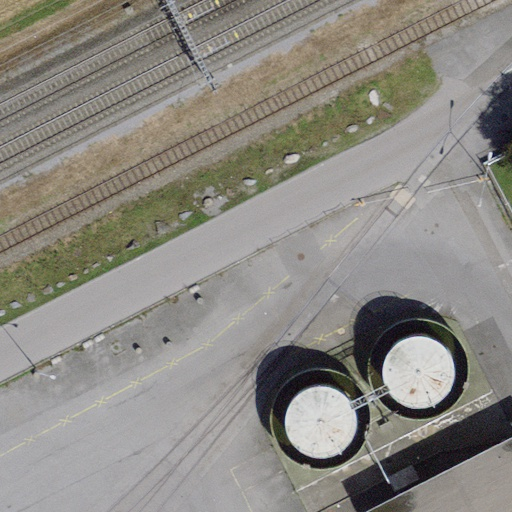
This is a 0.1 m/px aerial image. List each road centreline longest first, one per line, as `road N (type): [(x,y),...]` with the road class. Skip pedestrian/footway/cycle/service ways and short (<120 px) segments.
road 1 (unclassified): [(420,142),(0,356)]
road 2 (unclassified): [(511,314),(420,142)]
